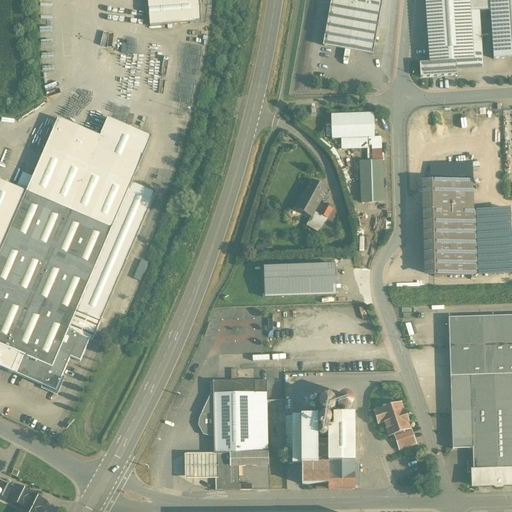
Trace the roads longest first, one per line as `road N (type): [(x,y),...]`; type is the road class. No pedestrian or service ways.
road 1 (primary): [(104,483),(207,260),(251,116),(274,0)]
road 2 (residential): [(448,502),(376,281),(400,229),(399,101)]
road 3 (residential): [(448,502),(173,506)]
